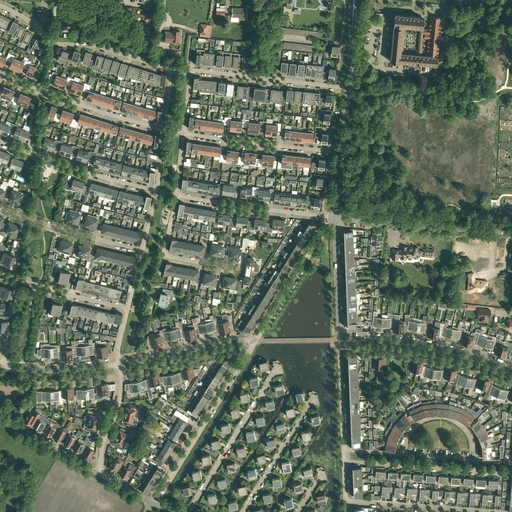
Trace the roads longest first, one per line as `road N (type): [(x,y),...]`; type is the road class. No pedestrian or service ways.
road 1 (residential): [(165,132),(171,70),(91,44),(54,43),(0,4)]
road 2 (residential): [(151,505),(256,340)]
road 3 (unclassified): [(511,233),(333,217)]
road 4 (unclassified): [(511,371),(446,350),(339,339)]
road 5 (residential): [(165,132),(0,74)]
road 6 (residential): [(511,464),(343,450)]
road 7 (residential): [(343,462),(511,475)]
road 8 (residential): [(187,511),(276,368)]
road 9 (residential): [(157,191),(0,141)]
road 10 (residential): [(333,217),(176,195)]
road 11 (residential): [(340,153),(183,134)]
road 12 (residential): [(348,88),(191,72)]
road 13 (residential): [(142,251),(0,208)]
road 14 (unclassified): [(256,340),(333,217)]
road 15 (unclassified): [(118,364),(256,340)]
road 16 (residential): [(128,309),(0,274)]
road 17 (residential): [(243,511),(311,401)]
road 18 (residential): [(472,511),(345,501)]
road 19 (unclassified): [(339,339),(333,217)]
